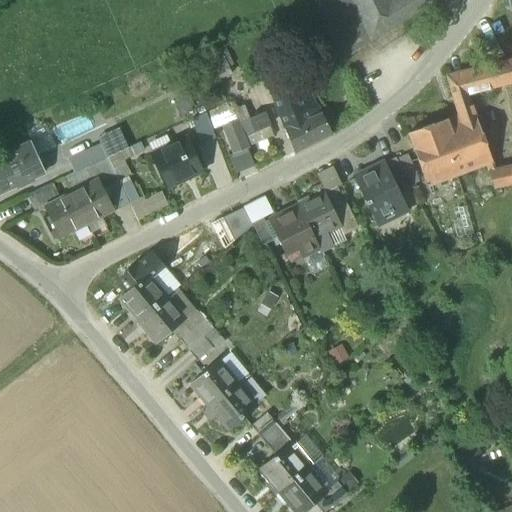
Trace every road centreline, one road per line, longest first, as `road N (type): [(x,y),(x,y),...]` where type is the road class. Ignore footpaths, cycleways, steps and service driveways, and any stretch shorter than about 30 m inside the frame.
road 1 (residential): [(48,286),(386,121),(484,0)]
road 2 (residential): [(249,511),(48,286)]
